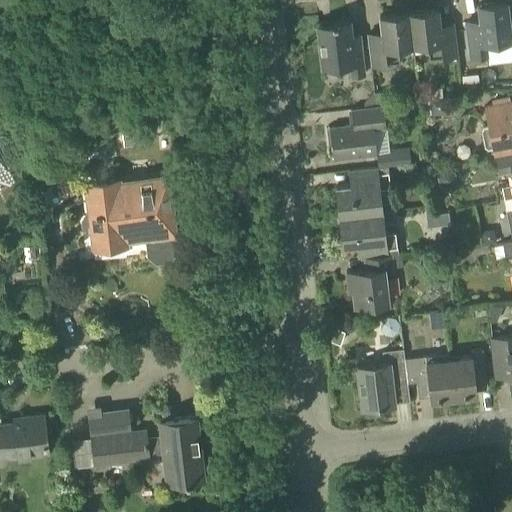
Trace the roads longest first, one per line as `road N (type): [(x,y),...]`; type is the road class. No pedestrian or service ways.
road 1 (unclassified): [(294,340),(267,0)]
road 2 (residential): [(294,340),(0,375)]
road 3 (residential): [(302,454),(511,429)]
